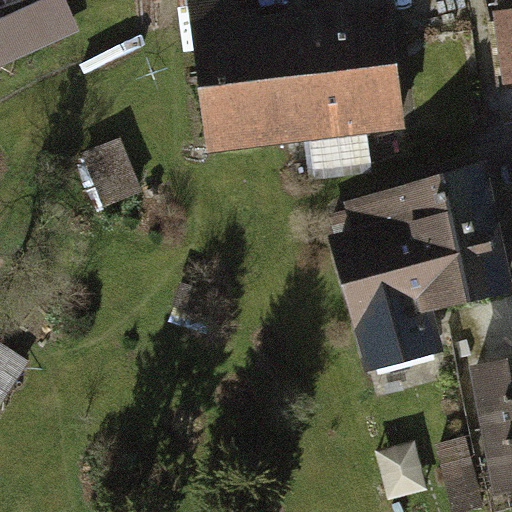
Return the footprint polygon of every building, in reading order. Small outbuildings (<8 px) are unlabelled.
[(67,0),(63,0),(0,27),(0,80),(86,43),(67,0)] [(244,0),(191,0),(212,158),(415,132),(399,5),(247,24),(244,0)] [(511,14),(499,16),(507,88),(511,87),(511,14)] [(119,141),(89,154),(109,201),(139,188),(119,141)] [(511,297),(511,255),(489,164),(333,204),(342,237),(333,240),(367,374),(451,353),(441,316),(511,297)] [(213,293),(187,285),(180,304),(206,312),(213,293)] [(0,400),(24,364),(0,348),(0,400)] [(511,353),(465,364),(482,441),(496,501),(511,497),(511,353)] [(482,441),(439,449),(449,511),(491,511),(496,511),(482,441)] [(388,452),(398,501),(435,493),(425,445),(388,452)]
